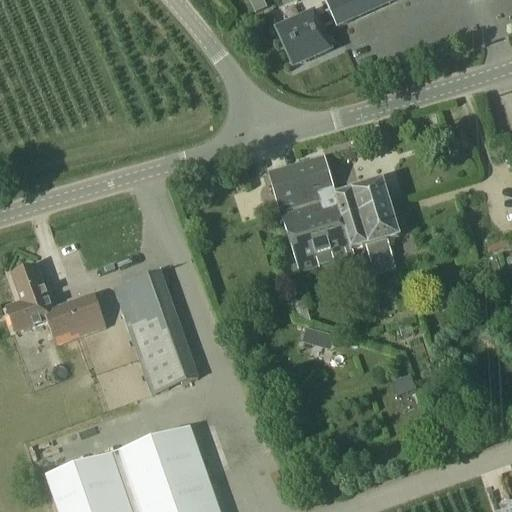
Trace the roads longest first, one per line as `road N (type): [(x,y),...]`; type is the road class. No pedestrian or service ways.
road 1 (unknown): [(143,177),(269,511)]
road 2 (unclassified): [(246,149),(428,105),(511,74)]
road 3 (unclassified): [(0,224),(94,189),(246,149)]
road 4 (unclassified): [(246,149),(224,83),(165,0)]
road 5 (unknown): [(363,511),(511,458)]
